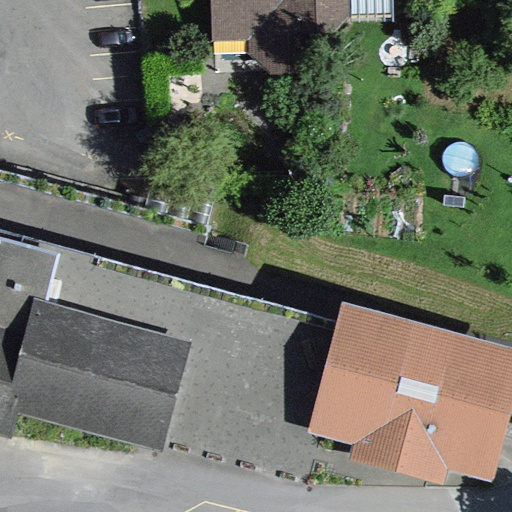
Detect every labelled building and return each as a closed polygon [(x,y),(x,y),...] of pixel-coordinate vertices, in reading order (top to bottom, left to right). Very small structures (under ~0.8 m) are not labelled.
[(304,30),(303,0),(213,0),(215,35),(260,33),(260,58),(274,71),(305,70),(304,30)] [(303,0),(304,30),(330,30),(343,17),(342,0),(303,0)] [(200,144),(179,111),(152,128),(178,168),(187,162),(182,155),(200,144)] [(306,485),(323,422),(349,326),(222,292),(226,275),(232,254),(0,192),(0,433),(15,437),(20,409),(306,485)] [(350,321),(349,326),(323,422),(361,432),(358,443),(443,465),(446,455),(483,465),(511,364),(350,321)]
